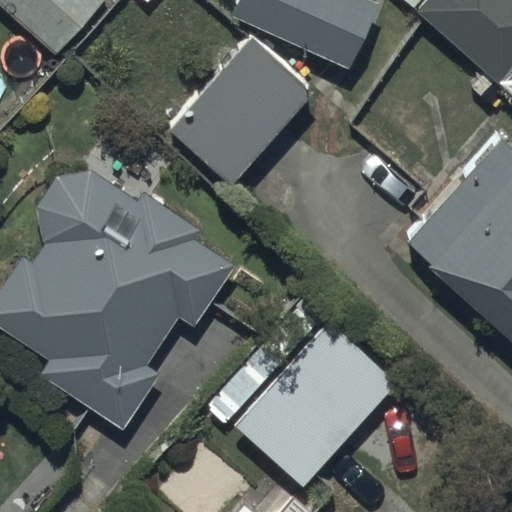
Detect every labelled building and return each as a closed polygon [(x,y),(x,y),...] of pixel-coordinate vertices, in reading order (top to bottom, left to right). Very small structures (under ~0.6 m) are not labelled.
[(90,0),(5,0),(51,42),(90,0)] [(368,0),(232,0),(348,49),(368,0)] [(511,54),(511,0),(414,0),(484,61),(469,79),(488,95),(504,77),(497,71),(511,54)] [(309,74),(248,22),(167,114),(228,167),(309,74)] [(511,132),(500,121),(406,224),(430,245),(428,247),(511,323),(511,132)] [(28,249),(22,243),(0,276),(0,315),(47,347),(39,360),(122,414),(156,362),(143,354),(176,303),(191,313),(233,251),(194,225),(199,217),(142,179),(135,189),(90,159),(53,163),(33,192),(40,232),(28,249)] [(223,414),(312,315),(294,298),(205,398),(223,414)] [(432,400),(327,307),(234,411),(302,471),(344,423),(382,456),(432,400)] [(225,511),(326,511),(287,481),(265,509),(242,491),(225,511)]
